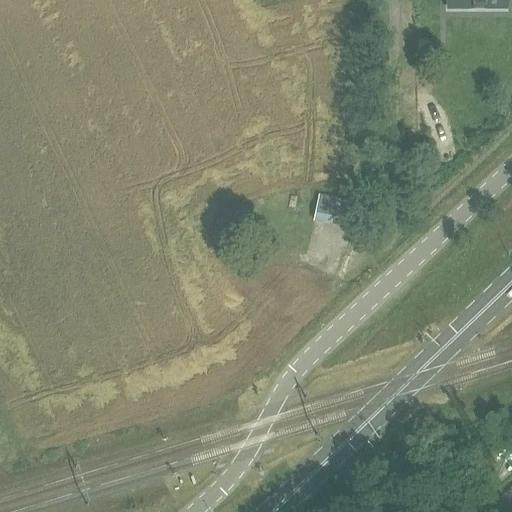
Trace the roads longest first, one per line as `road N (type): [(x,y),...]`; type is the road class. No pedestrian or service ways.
road 1 (unclassified): [(194,511),(226,483),(297,368),(511,168)]
road 2 (primary): [(273,511),(511,283)]
road 3 (track): [(387,231),(397,151),(393,0)]
